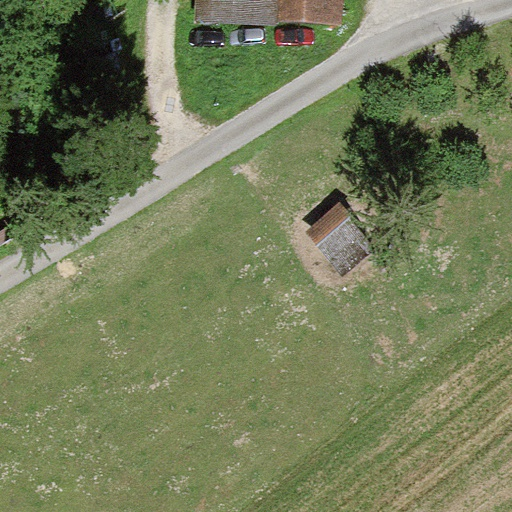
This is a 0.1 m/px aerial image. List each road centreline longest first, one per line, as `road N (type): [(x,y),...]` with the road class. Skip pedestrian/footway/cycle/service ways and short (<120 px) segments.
road 1 (track): [(469,0),(0,261)]
road 2 (track): [(180,159),(186,0)]
